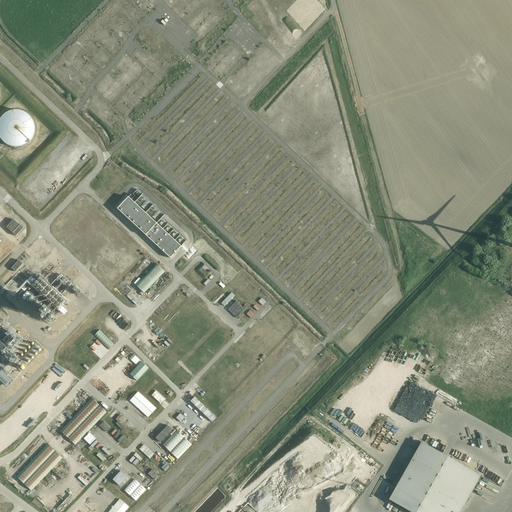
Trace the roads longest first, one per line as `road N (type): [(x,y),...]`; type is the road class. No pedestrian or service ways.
road 1 (track): [(101,158),(198,68),(148,21),(67,120)]
road 2 (track): [(240,107),(334,6)]
